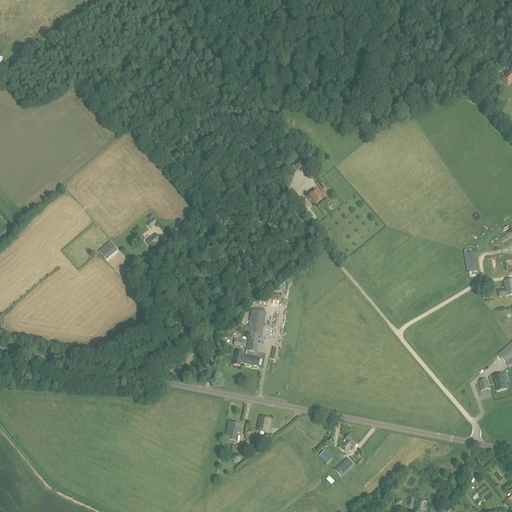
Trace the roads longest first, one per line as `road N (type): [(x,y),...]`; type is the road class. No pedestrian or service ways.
road 1 (track): [(117,0),(473,422)]
road 2 (primary): [(501,448),(0,350)]
road 3 (track): [(396,333),(482,282),(511,276)]
